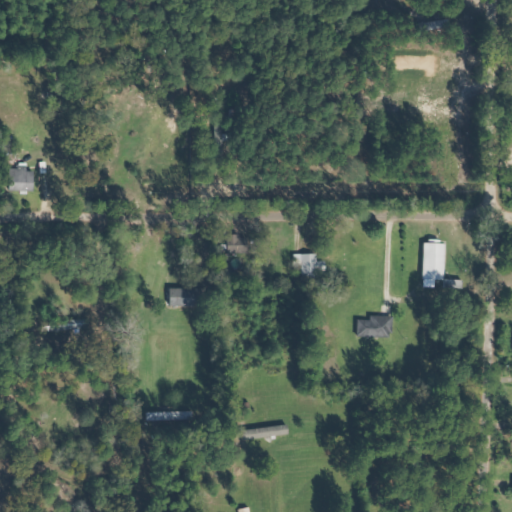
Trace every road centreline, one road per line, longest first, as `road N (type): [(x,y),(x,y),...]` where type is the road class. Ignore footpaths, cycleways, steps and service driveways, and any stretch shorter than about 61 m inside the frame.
road 1 (residential): [(0,223),(511,212)]
road 2 (residential): [(481,511),(491,0)]
